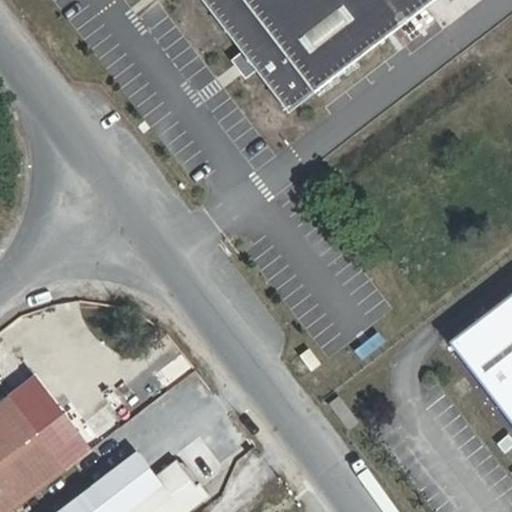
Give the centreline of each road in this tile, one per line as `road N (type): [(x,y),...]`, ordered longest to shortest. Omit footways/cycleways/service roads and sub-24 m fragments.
road 1 (unclassified): [(116,200),(356,511)]
road 2 (unclassified): [(0,45),(116,200)]
road 3 (unclassified): [(116,200),(0,289)]
